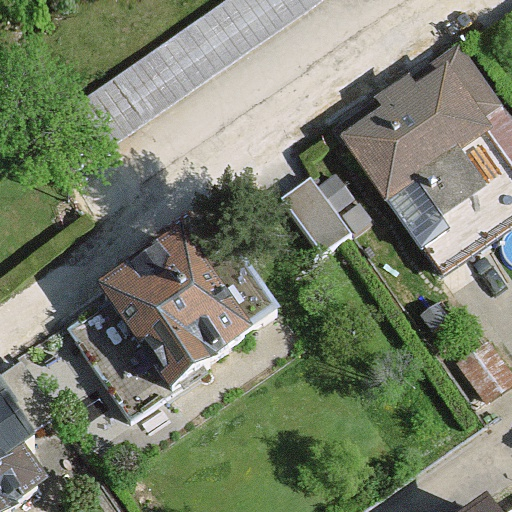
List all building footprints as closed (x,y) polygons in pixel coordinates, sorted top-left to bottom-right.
[(252,0),(73,114),(118,186),(375,22),(361,0),(252,0)] [(361,0),(375,22),(405,0),(361,0)] [(490,143),(443,83),(418,103),(407,88),(376,112),(384,123),(340,157),(391,222),(421,198),(449,235),(508,189),(479,152),(490,143)] [(297,365),(225,259),(63,361),(130,463),(297,365)] [(0,437),(0,511),(50,511),(52,511),(0,437)]
